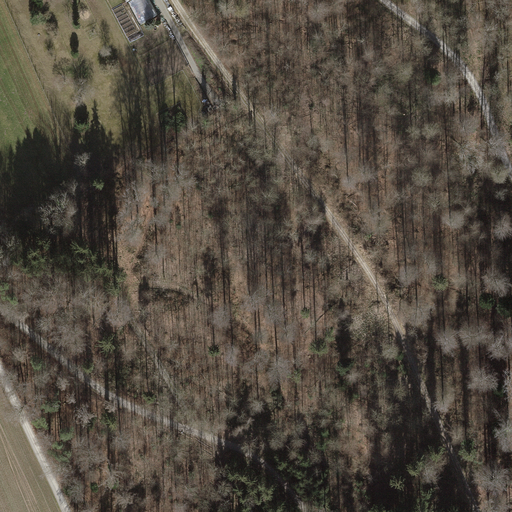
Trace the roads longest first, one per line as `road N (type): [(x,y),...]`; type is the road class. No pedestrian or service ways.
road 1 (track): [(174,0),(375,279),(477,511)]
road 2 (track): [(311,511),(264,463),(107,395),(0,306)]
road 3 (track): [(511,173),(460,61),(384,0)]
road 4 (track): [(196,431),(122,296)]
road 5 (track): [(0,379),(62,511)]
